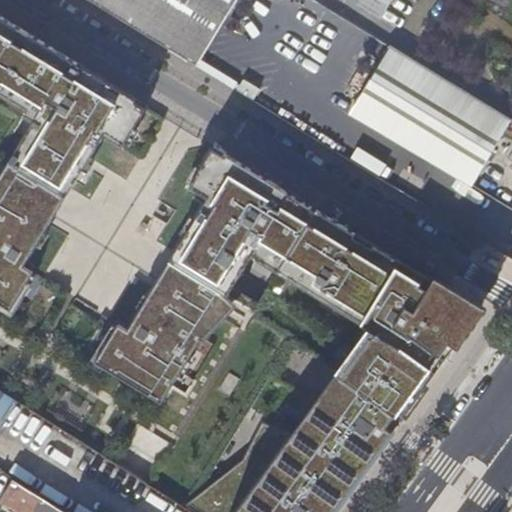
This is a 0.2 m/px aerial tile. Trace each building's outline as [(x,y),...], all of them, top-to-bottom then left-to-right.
[(89,0),(193,64),(213,30),(164,0),(89,0)] [(164,0),(213,30),(231,0),(164,0)] [(390,0),(358,0),(357,4),(379,18),(390,0)] [(143,104),(0,15),(0,110),(24,125),(0,164),(0,309),(3,311),(29,271),(17,262),(100,127),(120,139),(143,104)] [(511,121),(511,120),(390,47),(352,114),(473,186),(511,121)] [(334,511),(481,311),(210,144),(182,187),(202,199),(123,324),(114,318),(87,363),(149,402),(241,253),(355,322),(215,511),(334,511)] [(496,217),(490,228),(511,239),(511,214),(506,222),(496,217)] [(178,374),(168,403),(182,408),(192,379),(178,374)] [(0,435),(21,402),(0,388),(0,435)] [(154,468),(169,440),(137,423),(122,451),(154,468)] [(65,511),(15,480),(2,501),(18,511),(65,511)]
